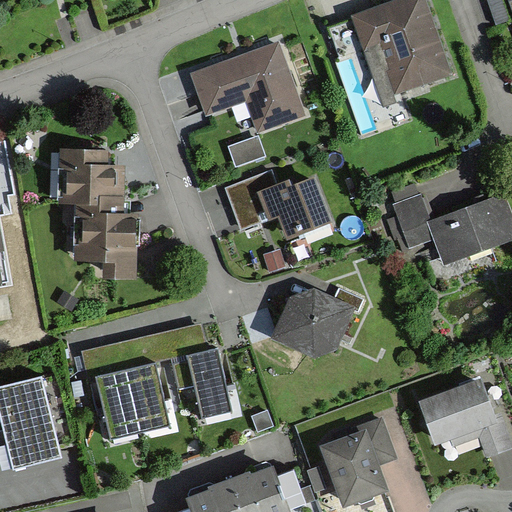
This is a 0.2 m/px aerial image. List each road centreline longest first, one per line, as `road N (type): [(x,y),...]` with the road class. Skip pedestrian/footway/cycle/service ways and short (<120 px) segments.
road 1 (residential): [(221,299),(134,45)]
road 2 (residential): [(134,45),(0,91)]
road 3 (residential): [(250,0),(134,45)]
road 4 (residential): [(504,116),(460,0)]
